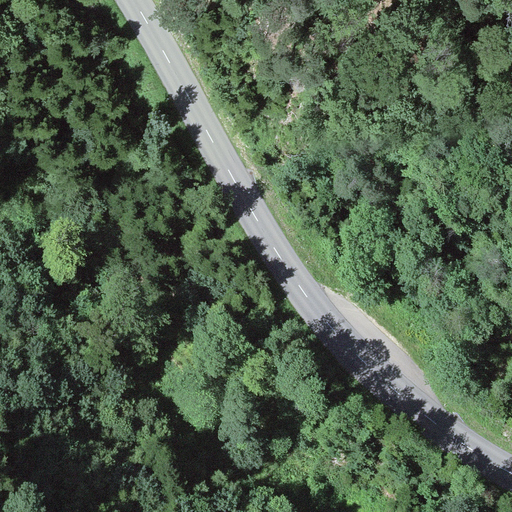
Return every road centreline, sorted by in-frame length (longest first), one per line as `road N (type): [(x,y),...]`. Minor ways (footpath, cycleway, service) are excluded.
road 1 (secondary): [(131,0),(320,314),(422,413),(511,473)]
road 2 (track): [(307,511),(143,386),(0,230)]
